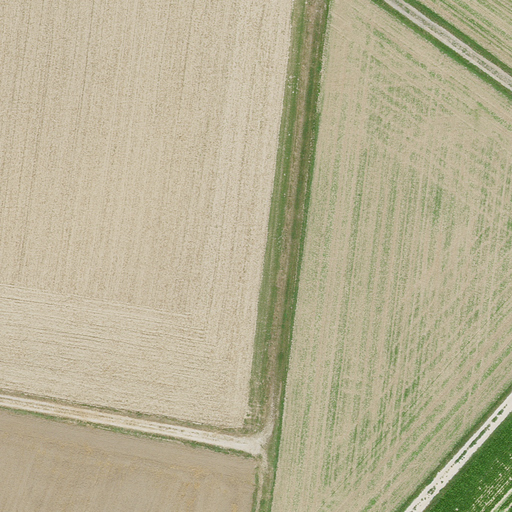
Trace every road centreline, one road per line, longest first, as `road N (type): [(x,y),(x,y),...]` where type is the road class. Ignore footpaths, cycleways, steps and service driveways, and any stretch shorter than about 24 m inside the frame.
road 1 (track): [(316,0),(260,511)]
road 2 (track): [(268,446),(0,402)]
road 3 (track): [(511,87),(387,0)]
road 4 (track): [(511,411),(421,511)]
